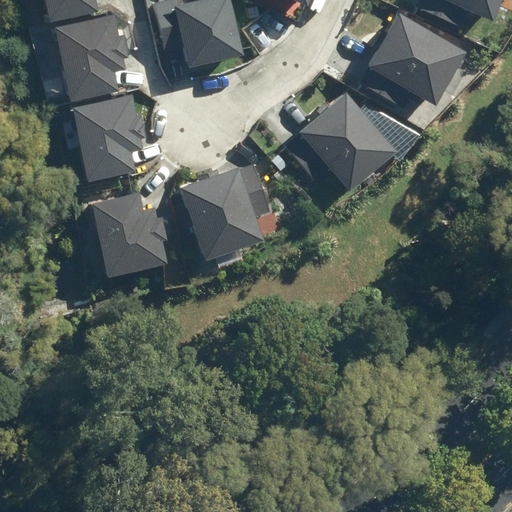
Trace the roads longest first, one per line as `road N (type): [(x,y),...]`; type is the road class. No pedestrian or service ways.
road 1 (primary): [(357,511),(511,361)]
road 2 (residential): [(326,0),(301,49),(195,114)]
